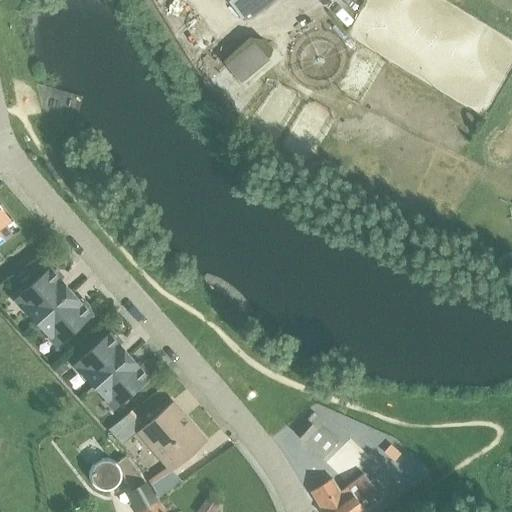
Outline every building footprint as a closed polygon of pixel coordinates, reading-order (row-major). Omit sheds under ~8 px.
[(228,0),(242,18),(266,0),(228,0)] [(232,32),(224,40),(229,45),(209,63),(223,79),(251,53),(232,32)] [(262,72),(245,85),(254,97),(271,83),(262,72)] [(0,227),(11,220),(0,205),(0,233),(0,232),(0,227)] [(35,321),(72,290),(62,279),(61,279),(56,274),(56,273),(50,266),(13,300),(20,307),(21,306),(35,321)] [(72,290),(35,321),(49,337),(48,338),(57,347),(93,314),(87,307),(87,308),(82,302),(82,301),(72,290)] [(93,387),(130,354),(120,344),(115,339),(115,338),(109,332),(72,365),(93,387)] [(130,354),(93,387),(114,410),(150,377),(144,370),(144,371),(139,366),(139,365),(130,354)] [(132,410),(109,428),(123,444),(137,432),(166,466),(149,479),(159,496),(181,480),(173,470),(206,441),(172,402),(152,419),(149,416),(146,419),(148,422),(146,424),(132,410)] [(314,412),(294,432),(323,458),(339,441),(321,424),(324,421),(314,412)] [(126,454),(117,463),(132,490),(129,492),(140,509),(137,511),(162,511),(146,482),(129,458),(126,454)] [(101,492),(107,492),(112,490),(116,487),(119,482),(120,477),(119,472),(117,467),(114,464),(110,461),(105,461),(100,461),(96,463),(92,467),(90,471),(89,476),(90,481),(92,486),(96,490),(101,492)] [(333,477),(311,491),(323,511),(360,511),(381,496),(364,473),(341,490),(333,477)] [(208,496),(196,511),(195,511),(212,511),(219,505),(208,496)]
